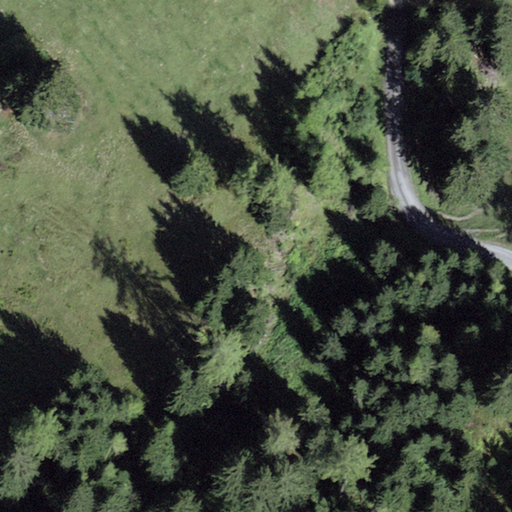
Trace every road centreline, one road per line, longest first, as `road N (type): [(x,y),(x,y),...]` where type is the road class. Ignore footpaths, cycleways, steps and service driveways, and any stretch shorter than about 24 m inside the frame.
road 1 (track): [(511,259),(440,234),(411,213),(400,192),(394,0)]
road 2 (unknown): [(511,56),(482,140),(457,171),(432,158),(394,74)]
